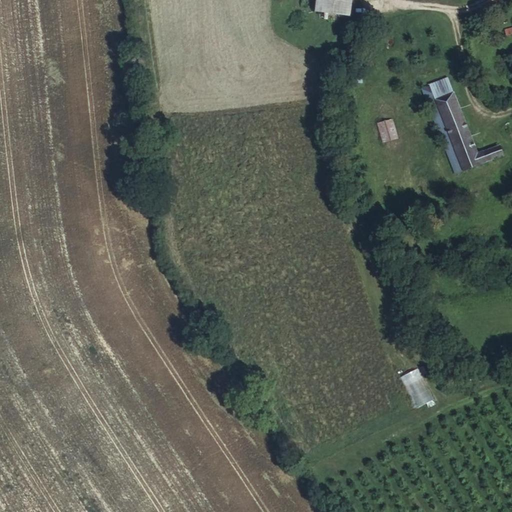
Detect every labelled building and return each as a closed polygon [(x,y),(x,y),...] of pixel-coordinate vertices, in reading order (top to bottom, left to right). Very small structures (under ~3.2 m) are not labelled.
[(352,18),(354,0),(317,0),(316,15),(352,18)] [(455,133),(475,124),(466,102),(443,110),(455,133)] [(485,150),(475,124),(455,133),(474,173),(511,159),(511,148),(510,142),(485,150)] [(480,202),(499,194),(493,179),(474,186),(480,202)] [(419,369),(402,376),(415,409),(432,402),(419,369)]
